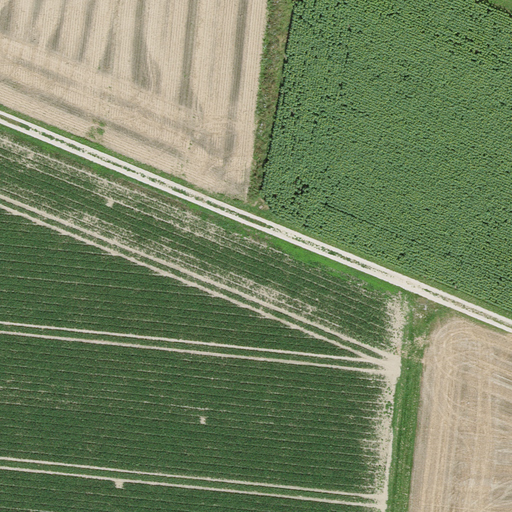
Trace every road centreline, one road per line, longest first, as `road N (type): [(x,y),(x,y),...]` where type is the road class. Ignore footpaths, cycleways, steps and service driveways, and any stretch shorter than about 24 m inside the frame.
road 1 (track): [(0,118),(511,329)]
road 2 (track): [(423,293),(400,511)]
